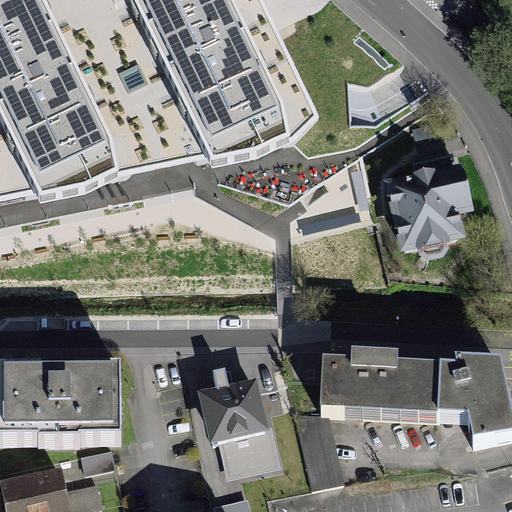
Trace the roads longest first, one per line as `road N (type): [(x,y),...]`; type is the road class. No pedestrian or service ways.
road 1 (residential): [(511,340),(311,328),(0,332)]
road 2 (residential): [(511,160),(463,80),(402,18)]
